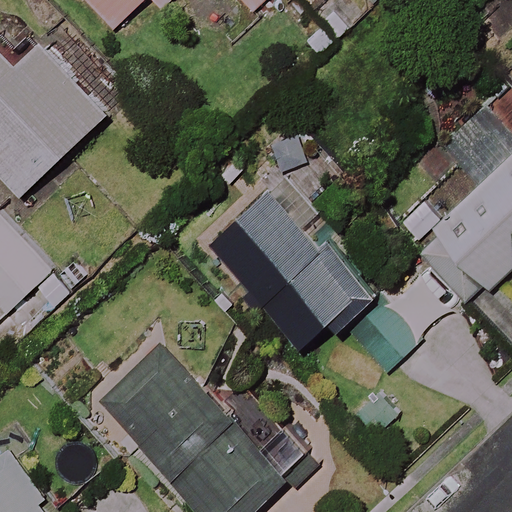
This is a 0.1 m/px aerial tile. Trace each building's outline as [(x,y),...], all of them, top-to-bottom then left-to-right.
[(268,0),(90,0),(116,27),(145,0),(158,0),(165,7),(173,0),(244,0),(256,12),(268,0)] [(21,63),(0,41),(0,167),(26,195),(113,112),(45,41),(21,63)] [(511,95),(505,88),(444,147),(482,188),(445,224),(424,202),(398,228),(471,305),(511,265),(511,95)] [(324,243),(257,181),(200,241),(309,346),(336,317),(348,328),(389,285),(334,233),(324,243)] [(73,290),(0,213),(0,350),(5,355),(73,290)] [(421,338),(388,305),(358,335),(391,368),(421,338)] [(262,450),(164,343),(102,400),(204,511),(256,511),(285,486),(280,481),(308,455),(284,430),(262,450)] [(52,511),(9,452),(0,458),(0,511),(52,511)]
